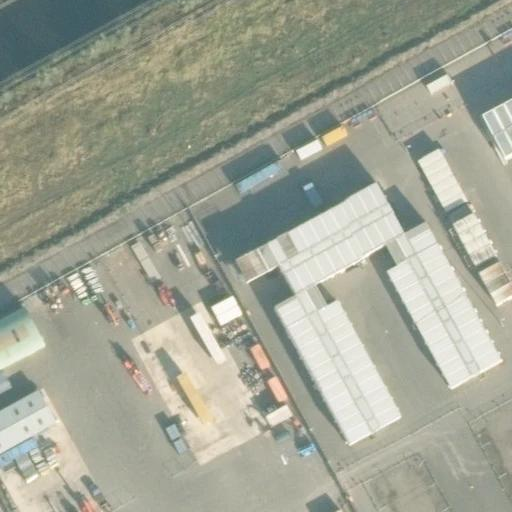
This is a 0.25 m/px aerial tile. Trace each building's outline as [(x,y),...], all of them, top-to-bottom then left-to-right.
[(487,6),(467,15),(476,34),(496,24),(487,6)] [(511,98),(484,111),(505,157),(511,153),(511,98)] [(442,148),(420,161),(450,213),(472,201),(442,148)] [(276,304),(339,448),(397,423),(343,299),(328,305),(317,281),(388,250),(396,269),(391,271),(444,391),(498,368),(434,221),(406,233),(385,186),(262,239),(288,299),(276,304)] [(475,267),(498,255),(474,207),(451,219),(475,267)] [(51,280),(121,431),(165,411),(130,335),(174,314),(224,422),(282,395),(198,213),(51,280)] [(478,275),(497,308),(511,299),(511,273),(504,260),(478,275)] [(0,453),(57,425),(40,391),(0,411),(0,453)] [(277,434),(247,448),(254,463),(313,436),(292,391),(272,401),(282,423),(274,427),(277,434)] [(43,488),(80,471),(63,432),(29,447),(27,442),(9,450),(22,480),(37,473),(43,488)]
